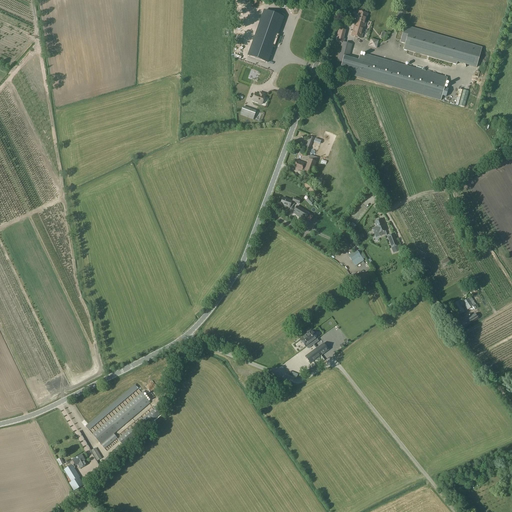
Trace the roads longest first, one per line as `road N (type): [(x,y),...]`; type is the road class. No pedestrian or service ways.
road 1 (unclassified): [(186,336),(239,269),(339,0)]
road 2 (unclassified): [(456,511),(337,363),(325,361),(298,378),(186,336)]
road 3 (track): [(316,64),(376,200),(463,338)]
road 4 (unclassified): [(0,424),(42,411),(186,336)]
